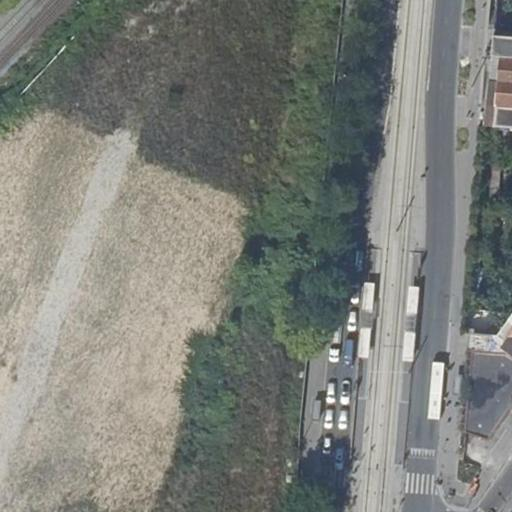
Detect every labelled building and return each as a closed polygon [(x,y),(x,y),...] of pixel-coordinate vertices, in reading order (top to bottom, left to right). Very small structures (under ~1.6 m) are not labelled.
[(493,56),(491,81),(500,82),(503,57),(493,56)] [(511,57),(503,57),(500,82),(511,82),(511,57)] [(511,82),(500,82),(498,107),(507,108),(511,108),(511,82)] [(375,284),(365,283),(359,358),(369,359),(371,331),(373,331),(374,312),(373,312),(375,284)] [(403,361),(414,362),(420,288),(409,287),(407,314),(405,314),(404,333),(405,333),(403,361)] [(470,333),(468,350),(472,350),(491,352),(493,335),(470,333)] [(509,354),(511,355),(511,335),(503,349),(509,354)] [(491,352),(472,350),(466,432),(488,441),(511,406),(511,355),(509,354),(491,352)]
